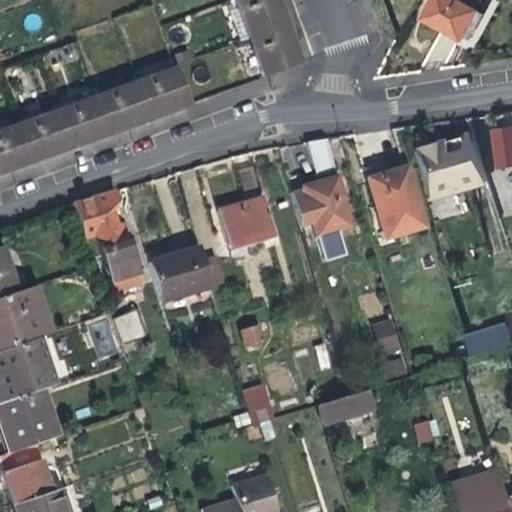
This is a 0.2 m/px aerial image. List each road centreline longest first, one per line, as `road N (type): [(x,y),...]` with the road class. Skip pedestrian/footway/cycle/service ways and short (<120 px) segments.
road 1 (residential): [(330,101),(267,109),(0,199)]
road 2 (residential): [(511,77),(330,101)]
